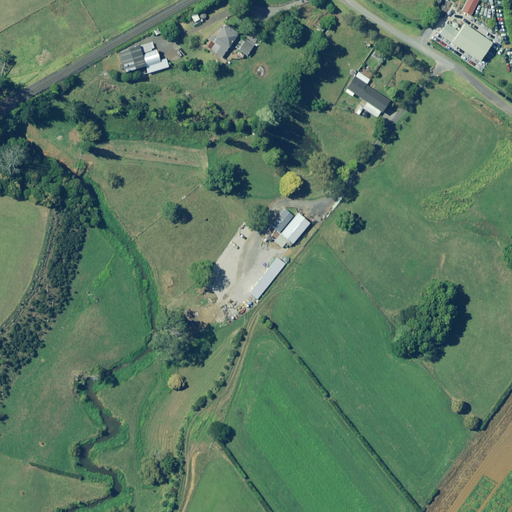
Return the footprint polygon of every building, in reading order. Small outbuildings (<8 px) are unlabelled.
[(200,19),(197,13),(191,15),(194,22),(200,19)] [(326,26),(320,22),(316,27),(322,32),(326,26)] [(457,30),(445,22),(438,32),(451,40),(457,30)] [(218,37),(214,35),(210,40),(213,43),(209,48),(223,59),(240,36),(227,25),(218,37)] [(489,46),(461,27),(449,46),(477,64),(489,46)] [(247,57),(255,46),(247,40),(239,51),(247,57)] [(154,48),(152,41),(117,52),(124,73),(145,67),(147,74),(170,67),(167,57),(160,59),(157,50),(153,51),(152,49),(154,48)] [(390,101),(355,77),(345,92),(352,97),(354,94),(367,103),(363,108),(378,119),(390,101)] [(292,248),(311,224),(297,213),(295,217),(284,209),(270,227),(274,230),(270,235),(276,240),(274,243),(283,250),(287,244),(292,248)] [(284,265),(277,260),(273,264),(280,270),(284,265)] [(252,297),(241,287),(234,295),(248,308),(255,300),(252,297)]
